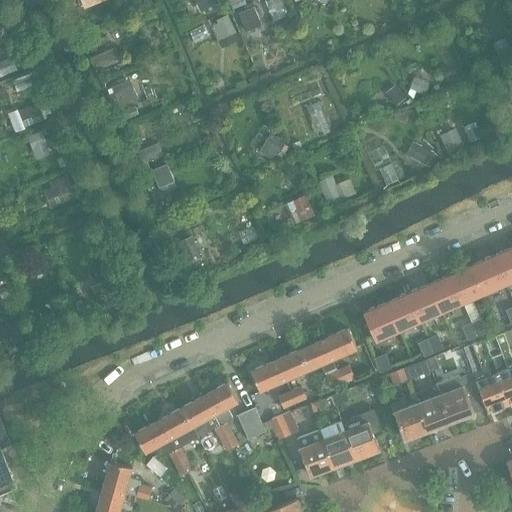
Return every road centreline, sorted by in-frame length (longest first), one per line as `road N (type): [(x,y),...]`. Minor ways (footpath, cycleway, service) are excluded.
road 1 (residential): [(42,511),(121,381),(511,214)]
road 2 (residential): [(480,448),(455,446),(335,491),(344,511)]
